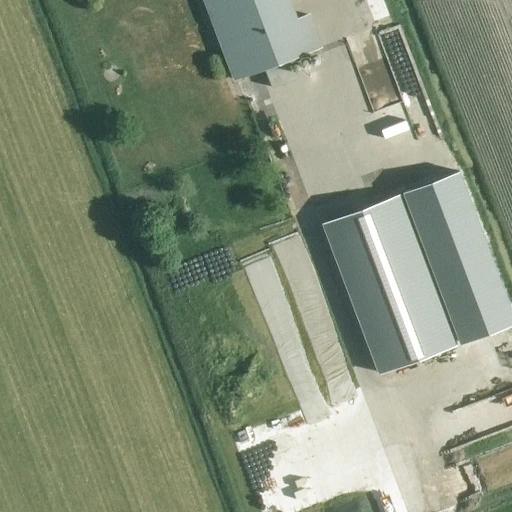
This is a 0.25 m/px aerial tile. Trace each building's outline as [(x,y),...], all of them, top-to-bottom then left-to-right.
[(207,0),(237,79),(319,49),(306,15),(294,19),(286,0),(207,0)] [(413,44),(397,48),(410,99),(426,95),(413,44)] [(511,322),(458,177),(403,193),(458,342),(511,325),(511,322)] [(325,224),(382,374),(456,346),(399,196),(325,224)] [(422,364),(390,377),(406,421),(439,409),(422,364)]
